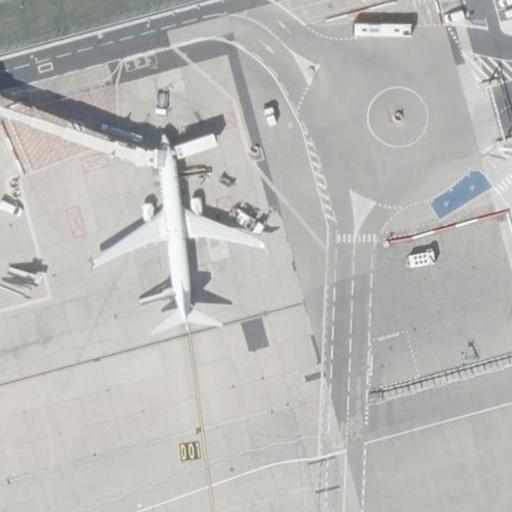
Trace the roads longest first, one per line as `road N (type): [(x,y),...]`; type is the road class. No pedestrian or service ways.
road 1 (trunk): [(451,511),(313,0)]
road 2 (trunk): [(306,150),(407,511)]
road 3 (unclassified): [(511,353),(419,0)]
road 4 (unclassified): [(256,0),(306,150)]
road 5 (trunk): [(267,0),(306,150)]
